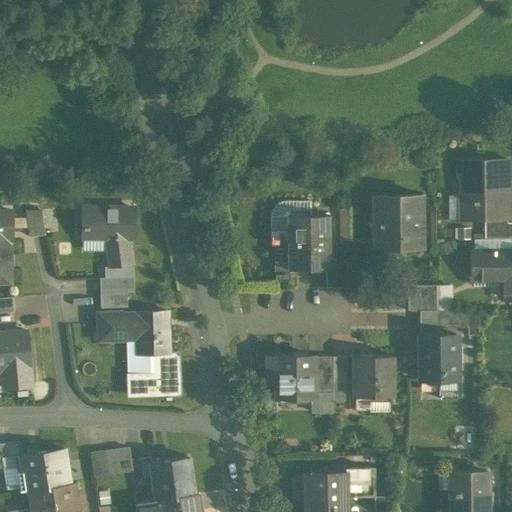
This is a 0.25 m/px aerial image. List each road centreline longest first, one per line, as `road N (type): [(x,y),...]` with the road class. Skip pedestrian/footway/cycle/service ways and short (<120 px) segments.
road 1 (residential): [(229,420),(133,0)]
road 2 (residential): [(72,413),(229,420)]
road 3 (residential): [(72,413),(55,293)]
